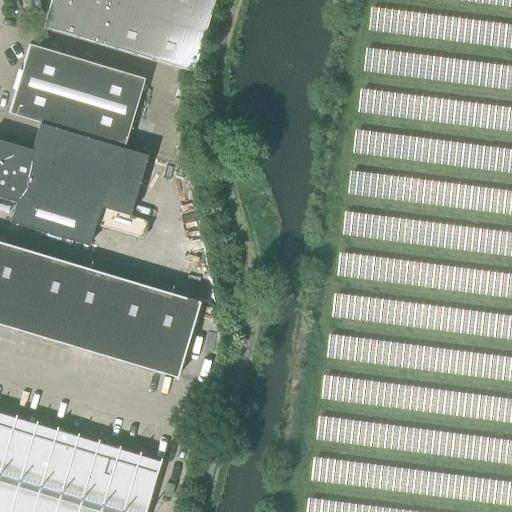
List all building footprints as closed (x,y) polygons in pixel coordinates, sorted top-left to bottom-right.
[(49,0),(41,27),(191,72),(213,0),(49,0)] [(28,43),(8,112),(123,147),(143,78),(28,43)] [(0,139),(0,196),(15,201),(9,221),(87,245),(99,206),(128,215),(146,155),(38,122),(30,149),(0,139)] [(0,324),(176,377),(199,301),(0,241),(0,324)] [(0,511),(143,511),(158,462),(0,414),(0,511)]
